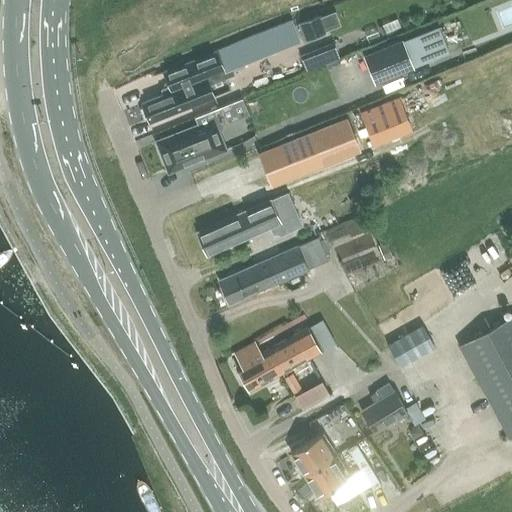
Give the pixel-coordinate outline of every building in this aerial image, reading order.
[(325,33),(319,16),(299,23),(306,40),(325,33)] [(171,86),(173,91),(178,89),(176,84),(222,66),(224,71),(231,68),(298,41),(290,22),(217,52),(163,73),(165,78),(168,87),(171,86)] [(438,26),(404,40),(402,37),(362,54),(374,83),(414,66),(449,52),(438,26)] [(233,74),(231,68),(224,71),(222,66),(176,84),(178,89),(173,91),(141,103),(150,123),(231,90),(226,78),(233,74)] [(219,108),(208,112),(195,117),(198,125),(156,141),(157,143),(168,172),(209,157),(210,156),(209,152),(218,149),(207,123),(222,117),(219,108)] [(256,154),(269,185),(355,151),(342,119),(256,154)] [(208,255),(270,227),(275,238),(301,226),(297,215),(294,211),(287,193),(198,232),(208,255)] [(318,237),(297,246),(307,269),(328,260),(318,237)] [(378,245),(384,259),(393,255),(387,241),(378,245)] [(307,269),(297,246),(281,253),(253,266),(219,281),(229,304),(255,292),(307,269)] [(511,315),(459,344),(510,441),(511,440),(511,315)] [(296,334),(266,351),(279,375),(310,357),(334,343),(322,320),(296,334)] [(389,348),(399,365),(433,346),(423,329),(389,348)] [(279,375),(266,351),(263,353),(256,343),(235,354),(242,365),(237,368),(250,391),(279,375)] [(292,374),(284,379),(287,386),(296,381),(292,374)] [(407,410),(404,407),(389,383),(376,391),(370,395),(375,402),(362,411),(374,431),(405,412),(407,410)] [(413,400),(404,407),(407,410),(405,412),(413,424),(424,417),(413,400)] [(424,434),(418,424),(412,427),(411,432),(415,439),(424,434)] [(292,452),(305,474),(332,457),(318,435),(292,452)] [(332,457),(305,474),(319,496),(346,479),(332,457)]
